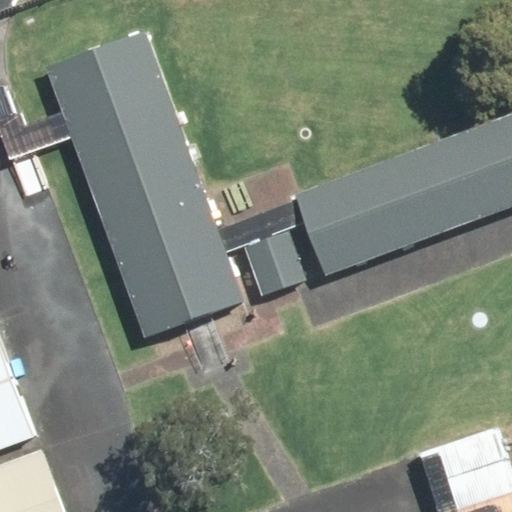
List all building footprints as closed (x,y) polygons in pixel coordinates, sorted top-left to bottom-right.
[(151,39),(38,80),(139,354),(252,313),(151,39)] [(511,102),(280,187),(319,294),(511,222),(511,102)] [(0,454),(36,441),(0,342),(0,454)] [(511,511),(511,439),(507,425),(418,455),(437,511),(511,511)] [(60,511),(39,453),(0,466),(0,511),(60,511)]
